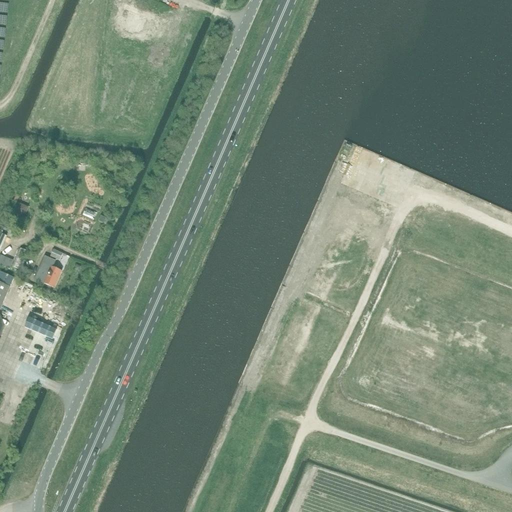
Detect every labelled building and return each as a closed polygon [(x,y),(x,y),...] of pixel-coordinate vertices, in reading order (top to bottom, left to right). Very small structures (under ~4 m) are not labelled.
[(125,11),(120,9),(118,8),(116,14),(122,17),(120,22),(125,25),(123,28),(124,31),(131,34),(134,33),(135,29),(142,32),(147,20),(130,13),(130,14),(124,12),(125,11)] [(22,271),(30,252),(20,248),(12,267),(22,271)] [(60,262),(63,254),(54,250),(50,258),(60,262)] [(13,261),(1,255),(0,256),(0,265),(10,270),(13,261)] [(52,269),(55,261),(47,258),(37,280),(54,288),(61,273),(52,269)] [(0,310),(10,288),(0,283),(0,335),(4,327),(0,324),(0,310)] [(25,328),(53,340),(57,330),(29,318),(25,328)]
